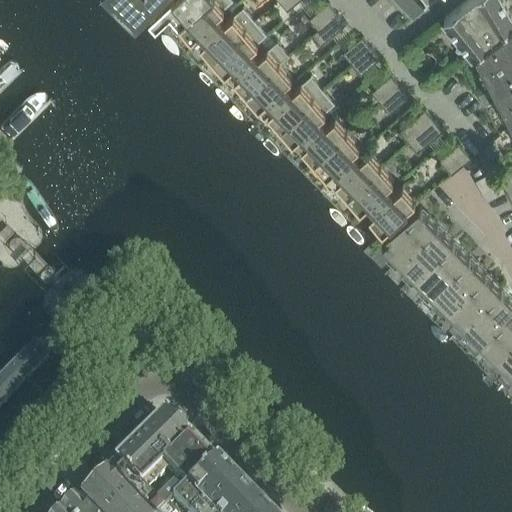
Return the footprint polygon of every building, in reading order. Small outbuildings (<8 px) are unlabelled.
[(168,0),(151,16),(158,24),(172,11),(181,21),(205,0),(168,0)] [(207,31),(224,16),(220,12),(234,0),(205,0),(181,21),(193,35),(203,27),(207,31)] [(279,0),(288,10),(299,0),(279,0)] [(413,15),(417,16),(423,10),(412,0),(410,0),(403,7),(409,13),(413,15)] [(478,49),(511,22),(511,9),(508,2),(507,0),(467,0),(445,17),(462,38),(474,53),(478,49)] [(310,18),(319,29),(338,12),(329,2),(310,18)] [(202,41),(215,55),(256,20),(244,5),(227,20),(224,16),(207,31),(210,34),(202,41)] [(338,12),(319,29),(320,29),(314,34),(322,44),(347,22),(338,12)] [(256,20),(215,55),(227,70),(237,61),(240,65),(257,50),(254,46),(268,34),(256,20)] [(511,22),(478,49),(511,113),(511,22)] [(344,52),(353,63),(372,46),(363,36),(344,52)] [(372,46),(353,63),(362,73),(381,57),(372,46)] [(257,50),(240,65),(244,69),(236,75),(249,89),(281,62),(269,47),(261,54),(257,50)] [(281,62),(249,89),(261,104),(271,95),(274,99),(291,84),(288,81),(293,76),(281,62)] [(373,91),(382,102),(401,85),(392,74),(373,91)] [(270,109),(282,124),(315,96),(302,82),(294,88),(291,84),(274,99),(277,103),(270,109)] [(401,85),(382,102),(391,112),(410,95),(401,85)] [(324,88),(315,96),(282,124),(295,138),(305,130),(308,134),(325,119),(322,115),(336,103),(324,88)] [(401,130),(410,141),(435,119),(426,109),(401,130)] [(304,144),(316,158),(349,130),(336,116),(328,123),(325,119),(308,134),(311,137),(304,144)] [(435,119),(410,141),(419,151),(444,129),(435,119)] [(349,130),(316,158),(329,172),(339,164),(342,168),(359,153),(355,149),(361,144),(349,130)] [(440,159),(453,174),(472,157),(460,143),(440,159)] [(338,178),(350,192),(382,164),(370,150),(362,157),(359,153),(342,168),(345,172),(338,178)] [(395,179),(382,164),(350,192),(362,207),(372,198),(376,202),(393,187),(389,183),(395,179)] [(503,182),(511,198),(511,177),(503,182)] [(393,187),(376,202),(379,206),(372,212),(385,227),(417,200),(404,184),(396,191),(393,187)] [(427,213),(421,207),(388,233),(389,234),(391,233),(392,235),(385,243),(391,249),(387,254),(398,265),(402,260),(438,224),(427,213)] [(402,260),(407,266),(403,270),(413,281),(418,276),(454,240),(438,224),(402,260)] [(454,240),(418,276),(423,282),(419,286),(430,297),(434,292),(470,257),(454,240)] [(470,257),(434,292),(439,298),(435,302),(446,313),(450,309),(486,273),(470,257)] [(486,273),(450,309),(455,314),(451,319),(462,329),(466,325),(502,289),(486,273)] [(478,346),(482,341),(510,314),(511,311),(511,298),(502,289),(466,325),(472,330),(467,335),(478,346)] [(248,394),(251,394),(253,394),(255,393),(257,392),(258,390),(259,387),(259,385),(259,383),(258,381),(258,379),(256,377),(255,375),(182,302),(181,301),(179,300),(177,299),(175,299),(173,299),(171,300),(169,301),(167,302),(166,304),(165,305),(164,307),(164,310),(164,312),(165,314),(166,315),(167,317),(240,390),(242,391),(244,393),(246,393),(248,394)] [(482,341),(488,347),(483,351),(494,362),(499,358),(498,357),(511,343),(511,315),(510,314),(482,341)] [(511,343),(498,357),(499,358),(504,363),(499,367),(510,378),(511,376),(511,343)] [(0,374),(0,407),(48,361),(31,344),(0,374)] [(114,468),(106,476),(124,495),(140,511),(158,511),(139,491),(190,442),(164,416),(113,466),(114,468)] [(139,491),(158,511),(167,511),(214,467),(190,442),(139,491)] [(257,511),(214,467),(167,511),(257,511)] [(140,511),(124,495),(106,476),(104,475),(78,500),(79,501),(74,505),(73,506),(72,505),(70,508),(73,511),(140,511)]
